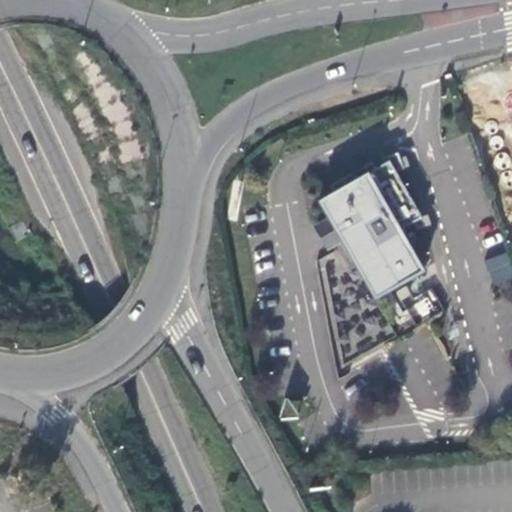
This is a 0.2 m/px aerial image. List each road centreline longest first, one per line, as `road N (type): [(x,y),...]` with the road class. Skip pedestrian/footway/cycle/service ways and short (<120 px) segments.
road 1 (trunk): [(191,481),(0,64)]
road 2 (secondary): [(188,179),(234,117),(286,87),(511,27)]
road 3 (secondary): [(387,0),(214,33),(132,30)]
road 4 (primary): [(286,511),(169,281)]
road 5 (primary): [(10,375),(72,369),(114,351),(147,320),(169,281)]
road 6 (primary): [(10,375),(81,438),(119,511)]
road 7 (primary): [(188,179),(170,88),(132,30)]
